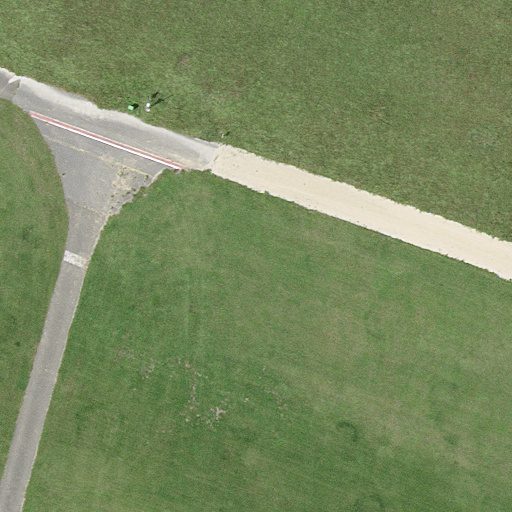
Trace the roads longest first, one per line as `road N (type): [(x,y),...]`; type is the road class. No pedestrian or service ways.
road 1 (track): [(511,277),(110,135),(0,85)]
road 2 (track): [(9,511),(110,135)]
